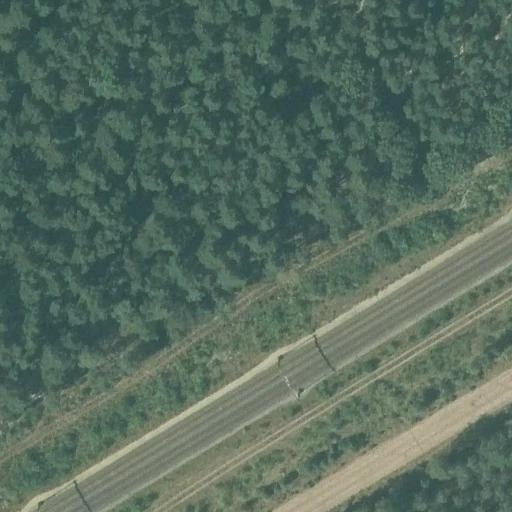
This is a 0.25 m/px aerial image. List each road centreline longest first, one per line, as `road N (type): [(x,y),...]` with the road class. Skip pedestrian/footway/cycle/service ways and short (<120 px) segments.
road 1 (track): [(442,186),(0,457)]
road 2 (track): [(159,511),(511,294)]
road 3 (track): [(339,0),(442,186),(511,146)]
